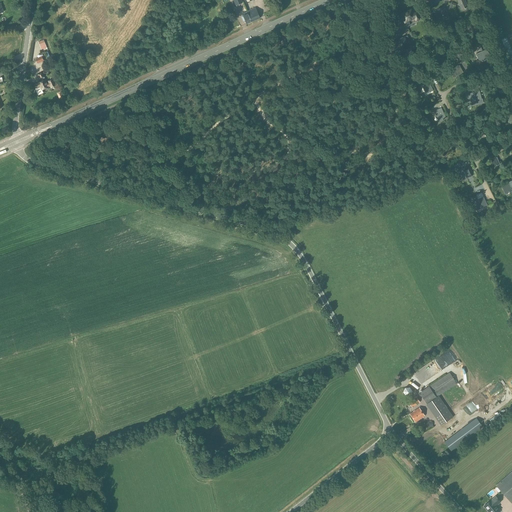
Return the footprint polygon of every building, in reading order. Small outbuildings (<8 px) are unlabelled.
[(470,6),(466,0),(459,0),(463,9),(470,6)] [(249,4),(245,5),(248,11),(252,21),(260,18),(257,11),(258,10),(256,5),(250,8),(249,4)] [(449,16),(446,7),(439,9),(443,18),(449,16)] [(411,10),(401,14),(407,26),(410,25),(408,21),(415,18),(416,20),(419,19),(416,11),(413,12),(412,10),(411,10)] [(247,24),(252,21),(248,11),(242,13),(244,17),(243,17),(242,18),(243,21),(244,21),(245,21),(247,24)] [(474,22),(467,25),(470,33),(477,30),(474,22)] [(440,46),(448,42),(444,35),(436,38),(440,46)] [(393,49),(406,43),(403,36),(390,42),(393,49)] [(476,54),(479,62),(487,59),(484,51),(482,52),(482,51),(476,54)] [(413,54),(407,56),(410,64),(417,61),(413,54)] [(456,76),(463,72),(459,65),(452,68),(456,76)] [(37,75),(39,79),(41,78),(42,81),(34,84),(36,89),(40,87),(41,90),(50,86),(51,87),(55,86),(53,79),(46,82),(45,79),(44,77),(45,76),(43,72),(37,75)] [(505,89),(502,81),(495,84),(498,92),(505,89)] [(432,90),(429,83),(423,86),(426,93),(432,90)] [(467,94),(469,102),(482,99),(479,91),(467,94)] [(446,118),(441,108),(435,111),(436,114),(435,114),(439,122),(446,118)] [(483,125),(476,128),(480,136),(487,133),(483,125)] [(452,150),(460,147),(456,140),(449,143),(452,150)] [(489,159),(492,167),(500,164),(497,157),(496,157),(495,157),(489,159)] [(462,170),(466,179),(473,176),(469,167),(462,170)] [(502,186),(505,194),(511,191),(511,190),(509,183),(502,186)] [(484,207),(480,199),(473,202),(476,210),(484,207)] [(428,365),(435,374),(454,358),(447,349),(428,365)] [(449,373),(420,393),(441,425),(453,417),(438,395),(457,383),(449,373)] [(406,396),(410,395),(412,391),(410,387),(405,387),(403,392),(406,396)] [(495,400),(498,404),(504,399),(501,395),(495,400)] [(409,403),(410,405),(409,405),(410,407),(411,406),(412,408),(420,402),(417,398),(409,403)] [(410,414),(415,422),(425,416),(419,408),(410,414)] [(499,412),(489,420),(492,424),(502,416),(499,412)] [(451,450),(482,427),(476,419),(445,442),(451,450)] [(511,502),(511,471),(496,485),(511,503),(511,502)] [(484,506),(488,511),(497,511),(500,510),(495,504),(499,501),(495,496),(484,506)]
